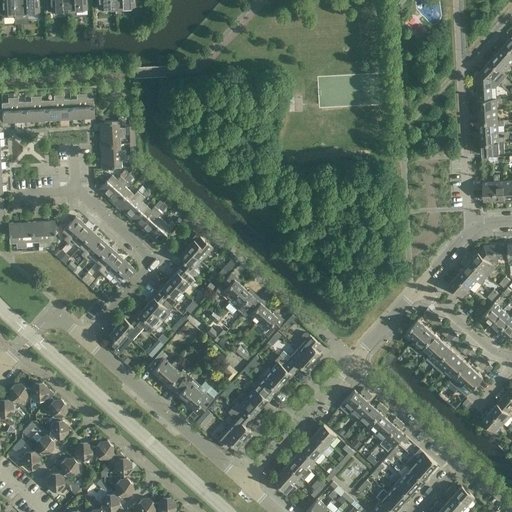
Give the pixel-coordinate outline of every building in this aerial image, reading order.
[(21,23),(20,2),(14,2),(13,0),(1,0),(2,14),(14,13),(15,23),(21,23)] [(26,0),(26,1),(20,2),(21,23),(28,22),(27,12),(39,12),(38,0),(26,0)] [(62,13),(69,13),(68,0),(49,0),(50,11),(62,10),(62,13)] [(68,0),(69,13),(75,12),(75,10),(87,9),(86,0),(68,0)] [(110,10),(117,10),(116,0),(97,0),(98,8),(110,8),(110,10)] [(116,0),(117,10),(123,10),(123,7),(135,6),(134,0),(116,0)] [(511,62),(511,50),(505,44),(497,52),(511,64),(511,62)] [(511,64),(497,52),(490,60),(504,72),(511,64)] [(504,72),(490,60),(483,68),(499,83),(507,75),(504,72)] [(499,83),(483,68),(477,74),(479,99),(492,98),(491,87),(496,87),(499,83)] [(76,98),(70,99),(71,119),(83,118),(81,93),(76,93),(76,98)] [(86,93),(81,93),(83,118),(94,117),(93,97),(87,98),(86,93)] [(54,99),(47,100),(48,120),(60,119),(58,94),(53,95),(54,99)] [(64,94),(58,94),(60,119),(71,119),(70,99),(64,99),(64,94)] [(41,95),(36,96),(37,120),(48,120),(47,100),(41,100),(41,95)] [(31,101),(25,101),(26,121),(37,120),(36,96),(31,96),(31,101)] [(492,98),(479,99),(479,110),(497,109),(497,100),(500,100),(500,96),(492,96),(492,98)] [(8,102),(2,102),(1,102),(2,110),(2,122),(14,122),(13,97),(8,97),(8,102)] [(18,97),(13,97),(14,122),(26,121),(25,101),(18,101),(18,97)] [(497,109),(479,110),(480,121),(498,120),(497,109)] [(498,120),(480,121),(480,131),(498,130),(498,125),(504,125),(504,119),(498,120)] [(119,120),(99,122),(100,133),(125,132),(124,127),(119,127),(119,120)] [(498,130),(480,131),(481,142),(499,141),(505,141),(505,136),(499,136),(498,130)] [(125,132),(100,133),(100,145),(120,144),(120,137),(125,137),(125,132)] [(499,141),(481,142),(482,154),(500,153),(499,141)] [(120,144),(100,145),(101,156),(126,155),(125,150),(121,150),(120,144)] [(126,155),(101,156),(102,168),(122,167),(121,160),(126,160),(126,155)] [(98,189),(107,197),(127,175),(125,173),(122,177),(120,175),(117,179),(112,174),(98,189)] [(494,174),(494,181),(495,198),(506,198),(505,180),(500,180),(499,173),(494,174)] [(127,175),(107,197),(116,205),(129,190),(124,185),(128,182),(126,180),(129,177),(127,175)] [(494,181),(483,181),(484,199),(495,198),(494,181)] [(129,190),(116,205),(124,212),(141,194),(137,190),(134,194),(129,190)] [(144,190),(141,194),(124,212),(133,220),(146,205),(141,201),(144,197),(143,196),(147,192),(144,190)] [(146,205),(133,220),(141,227),(158,209),(154,206),(151,209),(146,205)] [(158,208),(158,209),(141,227),(150,235),(163,220),(158,216),(162,212),(160,211),(163,208),(161,206),(158,208)] [(75,216),(73,219),(71,217),(68,217),(66,219),(67,222),(68,224),(62,231),(67,235),(64,239),(68,242),(84,224),(75,216)] [(177,225),(182,220),(179,216),(174,222),(177,225)] [(55,220),(43,221),(44,246),(49,245),(49,241),(56,240),(55,220)] [(163,220),(150,235),(159,243),(175,224),(171,221),(168,224),(163,220)] [(43,221),(31,222),(32,242),(39,241),(39,246),(44,246),(43,221)] [(20,222),(8,223),(9,243),(16,243),(16,247),(17,247),(17,252),(22,251),(20,222)] [(31,222),(20,222),(22,251),(26,251),(26,247),(26,242),(32,242),(31,222)] [(84,224),(68,242),(71,246),(75,242),(79,246),(93,231),(84,224)] [(93,231),(79,246),(84,250),(81,254),(85,257),(101,239),(93,231)] [(213,247),(202,238),(196,233),(192,238),(194,239),(186,247),(201,260),(213,247)] [(101,239),(85,257),(88,261),(92,257),(96,261),(110,247),(101,239)] [(484,245),(478,251),(495,266),(499,262),(498,258),(509,257),(508,244),(484,245)] [(110,247),(96,261),(101,266),(98,269),(102,273),(118,254),(110,247)] [(201,260),(186,247),(178,256),(183,260),(179,264),(196,280),(197,279),(195,278),(199,273),(194,268),(201,260)] [(495,266),(478,251),(471,260),(489,275),(496,267),(495,266)] [(118,254),(102,273),(105,276),(108,272),(113,277),(127,262),(118,254)] [(230,268),(234,263),(230,259),(225,264),(230,268)] [(489,275),(471,260),(464,268),(477,280),(481,283),(489,275)] [(70,266),(74,270),(77,273),(80,269),(77,266),(78,265),(74,262),(70,266)] [(127,262),(113,277),(118,281),(115,284),(119,288),(135,270),(127,262)] [(196,280),(179,264),(174,270),(176,271),(169,279),(185,293),(186,292),(183,289),(189,283),(191,285),(196,280)] [(477,280),(464,268),(457,276),(470,288),(477,280)] [(237,277),(231,272),(215,289),(221,295),(223,292),(230,298),(227,300),(229,301),(243,286),(235,279),(237,277)] [(90,285),(92,283),(89,280),(88,282),(87,281),(88,279),(84,275),(82,278),(90,285)] [(470,288),(457,276),(449,284),(462,296),(470,288)] [(185,293),(169,279),(162,286),(160,285),(156,290),(173,306),(178,300),(175,298),(181,292),(183,294),(185,293)] [(90,286),(94,290),(98,286),(94,282),(90,286)] [(250,293),(243,286),(229,301),(230,302),(232,300),(239,305),(236,308),(242,313),(257,296),(252,291),(250,293)] [(107,300),(111,295),(104,288),(100,293),(107,300)] [(173,306),(156,290),(151,296),(152,297),(146,305),(161,319),(163,321),(169,314),(169,310),(173,306)] [(262,300),(257,296),(242,313),(247,318),(249,315),(256,321),(253,323),(255,325),(269,309),(261,302),(262,300)] [(494,302),(482,315),(491,323),(503,309),(494,302)] [(161,319),(146,305),(139,312),(137,311),(132,316),(150,332),(155,326),(152,324),(157,318),(160,320),(161,319)] [(276,316),(269,309),(255,325),(256,326),(258,323),(264,329),(262,331),(268,336),(283,319),(278,314),(276,316)] [(503,309),(491,323),(499,330),(511,317),(503,309)] [(290,326),(297,316),(292,313),(285,323),(290,326)] [(150,332),(132,316),(128,321),(124,317),(116,325),(131,338),(142,326),(149,332),(150,332)] [(511,317),(499,330),(507,337),(511,331),(511,317)] [(418,318),(406,331),(415,339),(427,326),(418,318)] [(179,330),(184,334),(190,327),(185,323),(179,330)] [(131,338),(116,325),(109,334),(113,338),(109,342),(119,352),(131,338)] [(175,331),(169,326),(166,331),(171,335),(175,331)] [(427,326),(415,339),(423,346),(435,333),(427,326)] [(273,343),(282,333),(278,330),(269,340),(273,343)] [(320,344),(310,334),(305,330),(300,335),(305,339),(298,348),(313,361),(320,352),(316,348),(320,344)] [(163,332),(148,348),(153,354),(169,337),(163,332)] [(435,333),(423,346),(431,353),(443,340),(435,333)] [(222,338),(218,343),(222,346),(224,348),(228,344),(222,338)] [(434,366),(451,347),(443,340),(431,353),(426,358),(434,366)] [(442,373),(447,368),(459,355),(451,347),(434,366),(442,373)] [(287,360),(284,357),(286,355),(283,352),(280,355),(280,354),(279,354),(296,370),(300,365),(305,369),(313,361),(298,348),(287,360)] [(161,350),(146,367),(151,372),(153,370),(161,377),(174,362),(173,361),(171,363),(164,358),(167,355),(161,350)] [(247,360),(251,356),(245,351),(241,356),(247,360)] [(269,366),(267,367),(283,381),(290,374),(292,375),(296,370),(279,354),(274,360),(277,362),(271,368),(269,366)] [(459,355),(447,368),(455,375),(467,362),(459,355)] [(223,370),(228,364),(223,360),(218,365),(223,370)] [(174,362),(161,377),(168,384),(167,386),(172,390),(187,373),(182,368),(180,371),(173,365),(176,363),(174,362)] [(467,362),(455,375),(463,382),(475,369),(467,362)] [(253,371),(246,365),(243,369),(249,374),(253,371)] [(276,389),(283,381),(267,367),(256,380),(273,396),(278,390),(276,389)] [(475,369),(463,382),(471,390),(483,377),(475,369)] [(187,373),(172,390),(177,395),(179,393),(187,400),(200,385),(199,384),(197,386),(190,381),(193,378),(187,373)] [(245,392),(244,393),(260,407),(267,399),(268,401),(273,396),(256,380),(251,386),(254,388),(248,394),(245,392)] [(34,382),(30,388),(30,394),(35,399),(42,399),(45,402),(50,396),(47,394),(46,387),(41,382),(34,382)] [(13,383),(9,389),(9,396),(14,400),(21,400),(26,395),(30,394),(30,388),(26,388),(20,383),(13,383)] [(200,385),(187,400),(194,407),(193,409),(186,417),(191,422),(198,414),(214,397),(208,392),(206,394),(199,389),(202,386),(200,385)] [(511,386),(498,403),(511,415),(511,416),(511,415),(511,408),(511,406),(511,386)] [(368,399),(372,395),(363,387),(360,391),(368,399)] [(354,389),(343,402),(351,410),(363,397),(354,389)] [(237,401),(233,406),(250,422),(255,416),(253,415),(260,407),(244,393),(243,394),(246,397),(240,403),(237,401)] [(0,415),(0,416),(7,415),(12,410),(12,403),(14,400),(9,396),(6,399),(0,398),(0,415)] [(53,399),(50,396),(45,402),(48,404),(49,411),(54,416),(61,416),(66,410),(65,403),(60,399),(53,399)] [(363,397),(351,410),(359,417),(371,404),(363,397)] [(467,397),(463,402),(468,407),(473,402),(467,397)] [(384,413),(388,409),(379,402),(376,405),(384,413)] [(511,415),(498,403),(490,411),(504,423),(511,415)] [(371,404),(359,417),(367,424),(379,411),(371,404)] [(246,426),(250,422),(233,406),(228,411),(235,417),(228,425),(243,439),(250,430),(246,426)] [(379,411),(367,424),(375,431),(387,418),(379,411)] [(504,423),(490,411),(483,419),(496,431),(504,423)] [(61,416),(54,416),(54,420),(49,425),(50,432),(55,437),(62,436),(67,431),(66,424),(61,420),(61,416)] [(206,421),(201,416),(196,422),(201,427),(206,421)] [(400,427),(404,424),(395,416),(392,420),(400,427)] [(387,418),(375,431),(383,438),(395,426),(387,418)] [(336,435),(323,424),(316,432),(329,444),(336,435)] [(235,447),(243,439),(228,425),(216,439),(226,448),(231,443),(235,447)] [(387,451),(403,433),(395,426),(383,438),(379,443),(387,451)] [(348,438),(352,433),(348,430),(344,435),(348,438)] [(35,441),(36,448),(41,452),(48,452),(53,447),(52,440),(55,437),(50,432),(47,435),(40,436),(35,441)] [(329,444),(316,432),(308,440),(321,452),(329,444)] [(18,450),(27,439),(22,435),(13,446),(18,450)] [(100,441),(95,446),(95,453),(100,458),(107,457),(110,460),(115,455),(112,452),(112,445),(106,440),(100,441)] [(321,452),(308,440),(301,448),(314,460),(321,452)] [(74,447),(74,454),(79,459),(86,458),(91,453),(95,453),(95,446),(91,446),(86,441),(79,442),(74,447)] [(348,446),(345,449),(347,451),(348,453),(344,457),(347,460),(355,451),(348,446)] [(38,455),(41,452),(36,448),(33,451),(26,451),(22,456),(22,463),(27,468),(34,468),(39,462),(38,455)] [(314,460),(301,448),(294,456),(307,468),(314,460)] [(424,451),(416,460),(429,471),(437,463),(424,451)] [(61,462),(61,469),(66,474),(73,474),(78,469),(77,462),(79,459),(74,454),(72,457),(65,457),(61,462)] [(368,458),(375,463),(378,459),(370,454),(368,458)] [(118,457),(115,455),(110,460),(113,463),(114,470),(117,472),(119,474),(126,474),(127,472),(131,469),(130,462),(125,457),(118,457)] [(307,468),(294,456),(287,464),(300,476),(304,479),(311,471),(307,468)] [(429,471),(416,460),(412,456),(405,464),(409,468),(422,479),(423,480),(424,480),(426,480),(427,478),(428,476),(427,475),(426,474),(429,471)] [(300,476),(287,464),(280,472),(292,484),(300,476)] [(409,468),(405,472),(402,476),(415,487),(422,479),(409,468)] [(61,469),(59,472),(51,473),(47,478),(47,485),(52,490),(59,489),(64,484),(64,477),(66,474),(61,469)] [(292,484),(280,472),(272,481),(289,496),(296,487),(292,484)] [(126,474),(119,474),(119,478),(114,484),(115,491),(120,495),(127,495),(132,490),(131,483),(126,478),(126,474)] [(402,476),(394,484),(407,495),(415,487),(402,476)] [(407,495),(394,484),(387,492),(400,504),(403,501),(404,502),(405,502),(407,501),(408,500),(408,498),(408,497),(407,496),(407,495)] [(474,497),(461,485),(454,493),(467,505),(474,497)] [(101,499),(101,506),(106,511),(113,510),(118,505),(117,498),(120,495),(115,491),(112,494),(105,494),(101,499)] [(351,503),(354,499),(344,491),(341,494),(351,503)] [(387,492),(380,500),(393,511),(400,504),(387,492)] [(460,511),(467,505),(454,493),(446,501),(458,511),(460,511)] [(162,497),(157,502),(158,509),(161,511),(176,511),(178,511),(175,508),(174,501),(169,497),(162,497)] [(317,497),(305,511),(307,511),(319,511),(326,505),(317,497)] [(137,503),(137,510),(138,511),(151,511),(154,509),(158,509),(157,502),(153,502),(148,498),(141,498),(137,503)] [(380,500),(372,508),(376,511),(392,511),(393,511),(380,500)] [(458,511),(446,501),(439,509),(442,511),(458,511)]
